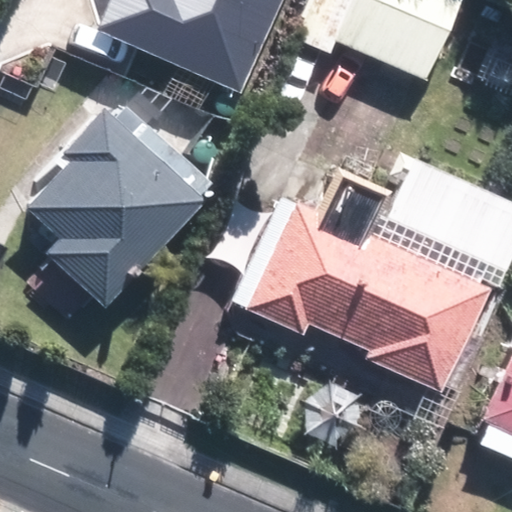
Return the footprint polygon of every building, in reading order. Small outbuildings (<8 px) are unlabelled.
[(278,0),(105,0),(95,23),(239,88),(278,0)] [(350,0),(335,37),(425,75),(457,0),(350,0)] [(46,247),(54,254),(27,286),(69,322),(92,295),(106,306),(214,178),(125,103),(115,115),(101,103),(18,200),(57,233),(46,247)] [(281,187),(229,301),(303,334),(309,322),(368,348),(364,355),(439,389),(491,273),(372,220),(383,196),(328,171),(314,202),(281,187)] [(511,340),(470,436),(511,453),(511,340)]
